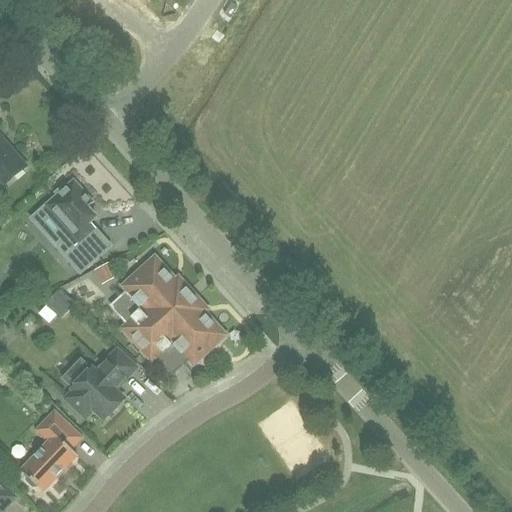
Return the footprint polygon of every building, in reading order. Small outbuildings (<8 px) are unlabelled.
[(0,192),(27,168),(0,138),(0,192)] [(99,258),(83,241),(95,230),(90,225),(97,219),(88,209),(93,204),(74,183),(69,188),(66,185),(55,194),(58,197),(47,207),(72,235),(57,248),(81,274),(99,258)] [(202,313),(204,311),(179,283),(177,285),(155,261),(125,288),(129,293),(113,308),(129,326),(125,330),(152,360),(156,356),(173,375),(190,359),(194,364),(224,337),(202,313)] [(106,289),(122,281),(115,266),(99,274),(106,289)] [(118,352),(96,374),(92,370),(72,390),(77,394),(70,402),(84,415),(91,408),(105,422),(125,401),(115,392),(136,369),(118,352)] [(82,440),(55,413),(37,432),(49,443),(21,472),(26,477),(26,483),(33,489),(38,488),(43,493),(78,457),(71,451),(82,440)] [(0,511),(1,511),(15,499),(0,485),(0,511)]
